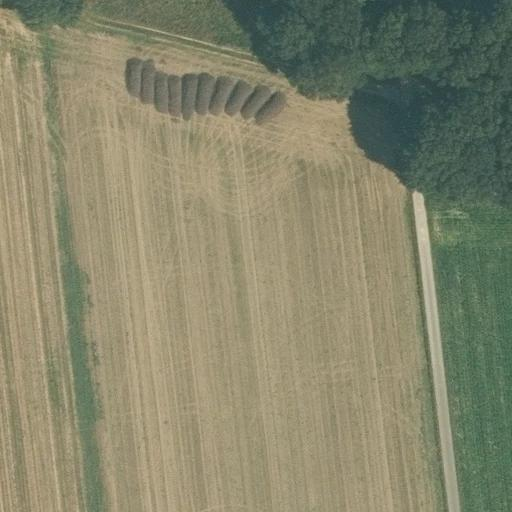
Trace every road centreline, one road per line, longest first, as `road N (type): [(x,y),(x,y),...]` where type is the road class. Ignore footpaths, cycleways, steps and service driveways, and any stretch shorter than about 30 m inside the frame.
road 1 (track): [(454,511),(394,0)]
road 2 (track): [(0,2),(406,96)]
